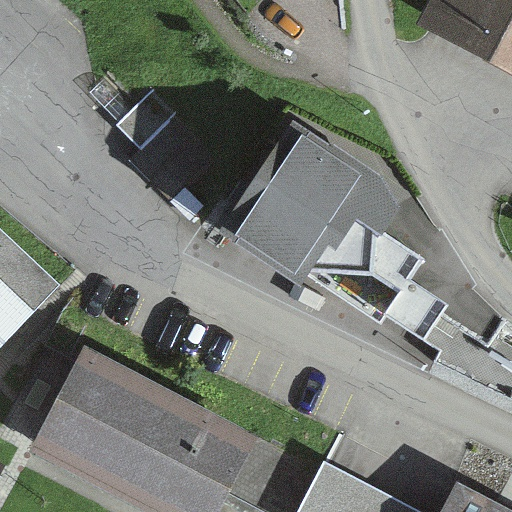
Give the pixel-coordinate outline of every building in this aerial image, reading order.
[(511,0),(434,0),(416,37),(511,85),(511,0)] [(176,114),(149,89),(116,129),(140,150),(127,163),(173,205),(213,157),(171,121),(176,114)] [(292,130),(219,253),(301,305),(311,290),(325,289),(424,354),(451,313),(414,287),(427,264),(389,243),(401,221),(380,184),(292,130)] [(0,360),(65,291),(0,230),(0,360)] [(225,511),(257,447),(85,358),(32,462),(121,511),(225,511)] [(495,511),(457,489),(446,511),(413,511),(323,466),(300,511),(495,511)]
